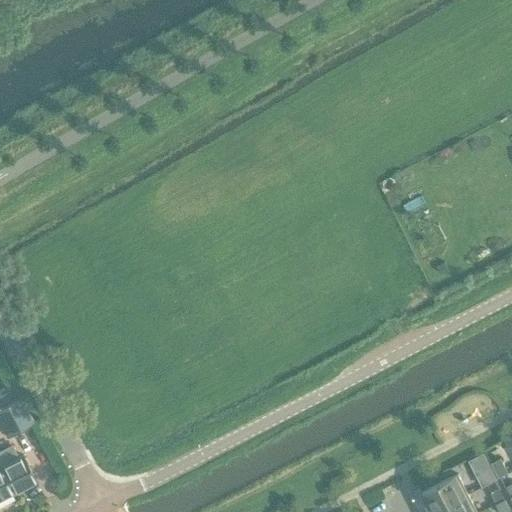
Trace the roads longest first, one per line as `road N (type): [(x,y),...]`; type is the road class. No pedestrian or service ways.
road 1 (residential): [(105,503),(511,294)]
road 2 (unclassified): [(105,503),(0,320)]
